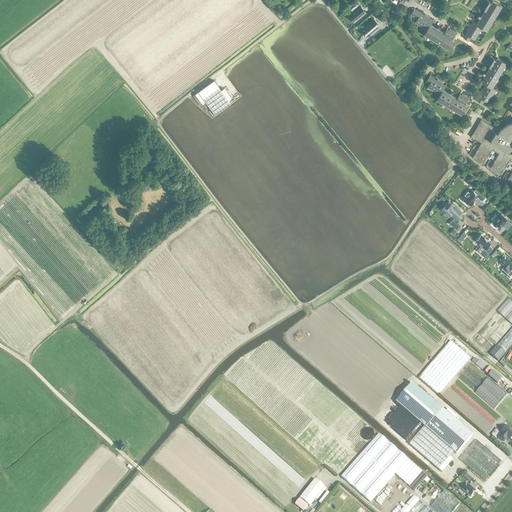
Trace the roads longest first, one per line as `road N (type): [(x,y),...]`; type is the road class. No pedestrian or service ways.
road 1 (unclassified): [(511,210),(446,150),(322,0)]
road 2 (track): [(188,511),(0,348)]
road 3 (unclassified): [(312,0),(188,97)]
